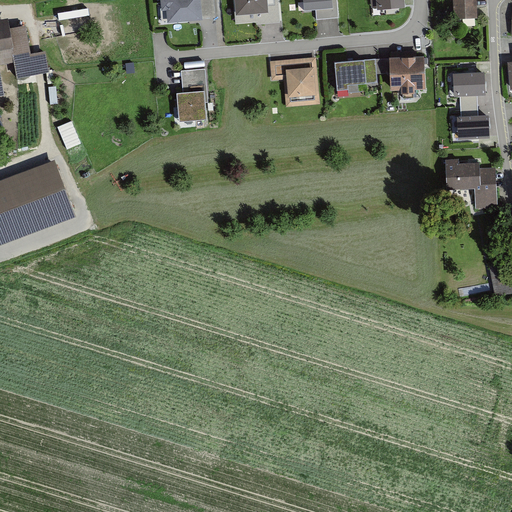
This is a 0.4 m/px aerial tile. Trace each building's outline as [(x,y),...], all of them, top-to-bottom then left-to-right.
[(160,0),(162,12),(167,12),(168,25),(203,22),(203,20),(216,19),(214,0),(160,0)] [(236,0),(238,16),(261,14),(262,25),(280,23),(277,0),(236,0)] [(303,0),(304,13),(315,12),(316,21),(340,19),(337,0),(303,0)] [(376,0),(378,13),(406,10),(405,0),(376,0)] [(477,0),(452,0),(454,21),(479,19),(477,0)] [(0,98),(4,97),(0,74),(0,65),(15,63),(18,79),(50,73),(46,52),(31,55),(26,27),(10,30),(8,19),(0,20),(0,98)] [(392,59),(390,60),(390,75),(391,93),(401,93),(401,97),(415,96),(415,92),(426,91),(425,58),(417,59),(416,53),(391,54),(392,59)] [(317,58),(270,62),(272,81),(284,80),(287,108),(321,105),(317,58)] [(390,60),(335,63),(337,92),(348,91),(348,87),(378,85),(378,75),(390,75),(390,60)] [(184,95),(178,95),(180,124),(208,122),(206,104),(209,104),(206,70),(182,72),(184,95)] [(485,74),(453,76),(454,99),(460,98),(461,108),(478,107),(478,98),(486,97),(485,74)] [(478,107),(461,108),(461,119),(457,119),(458,142),(490,140),(489,117),(479,117),(478,107)] [(460,160),(446,161),(447,191),(475,190),(476,210),(498,209),(496,169),(480,169),(480,164),(460,165),(460,160)] [(55,163),(0,183),(0,247),(76,219),(55,163)] [(489,265),(495,298),(511,295),(511,288),(504,244),(492,247),(496,264),(489,265)]
